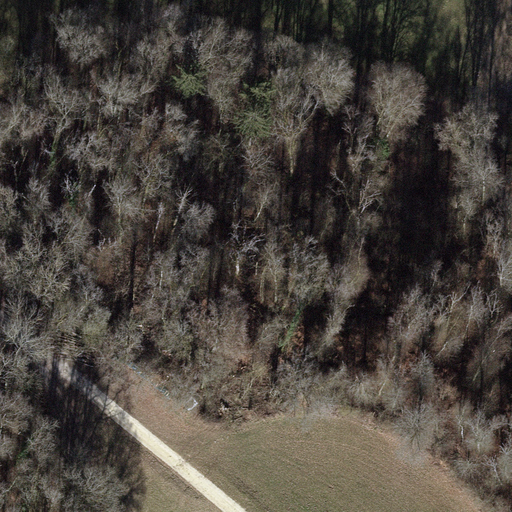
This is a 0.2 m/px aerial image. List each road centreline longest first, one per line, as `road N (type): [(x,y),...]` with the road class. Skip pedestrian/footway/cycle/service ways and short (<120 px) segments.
road 1 (track): [(0,317),(236,511)]
road 2 (track): [(504,0),(484,110),(511,194)]
road 3 (track): [(94,511),(61,366)]
